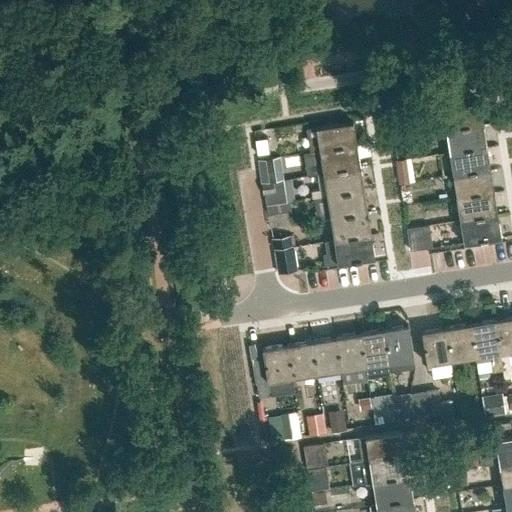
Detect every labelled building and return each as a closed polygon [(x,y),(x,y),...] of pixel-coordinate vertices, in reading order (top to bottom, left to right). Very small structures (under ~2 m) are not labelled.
[(445,129),(482,123),(479,100),(442,106),(445,129)] [(392,130),(408,127),(406,111),(389,114),(392,130)] [(310,151),(356,144),(352,120),(306,128),(310,151)] [(449,152),(486,146),(482,123),(445,129),(449,152)] [(258,159),(271,157),(268,137),(255,139),(258,159)] [(307,175),(316,173),(360,166),(356,144),(310,151),(312,164),(305,165),(307,175)] [(434,146),(435,167),(445,167),(444,145),(434,146)] [(452,174),(490,168),(486,146),(449,152),(452,174)] [(281,156),(258,159),(260,170),(283,166),(281,156)] [(408,165),(397,166),(399,183),(411,182),(408,165)] [(326,194),(363,188),(360,166),(316,173),(319,187),(311,188),(312,196),(326,194)] [(456,197),(493,191),(490,168),(452,174),(456,197)] [(262,182),(263,193),(286,189),(285,179),(262,182)] [(330,217),(367,211),(363,188),(326,194),(330,217)] [(460,219),(497,213),(493,191),(456,197),(460,219)] [(415,207),(434,207),(434,195),(415,195),(415,207)] [(268,214),(290,210),(289,202),(266,206),(268,214)] [(333,239),(370,233),(367,211),(330,217),(333,239)] [(324,226),(324,212),(281,213),(281,227),(324,226)] [(497,213),(460,219),(463,242),(500,236),(497,213)] [(428,224),(406,227),(407,228),(409,249),(411,249),(425,247),(423,234),(429,233),(428,224)] [(333,239),(327,240),(329,253),(324,253),(326,264),(374,256),(370,233),(333,239)] [(288,234),(272,237),(274,247),(289,244),(288,234)] [(290,248),(274,251),(278,269),(278,272),(294,270),(290,248)] [(499,351),(511,349),(511,315),(494,319),(499,351)] [(502,369),(499,351),(494,319),(470,322),(475,355),(476,361),(490,359),(492,370),(502,369)] [(451,359),(475,355),(470,322),(445,326),(451,359)] [(383,328),(388,361),(389,370),(414,366),(408,324),(383,328)] [(426,363),(451,359),(445,326),(421,330),(426,363)] [(363,365),(388,361),(383,328),(358,332),(363,365)] [(339,368),(363,365),(358,332),(334,336),(339,368)] [(315,372),(339,368),(334,336),(310,340),(315,372)] [(291,376),(315,372),(310,340),(286,343),(291,376)] [(252,360),(251,360),(255,382),(256,382),(259,396),(270,394),(269,386),(292,382),(291,376),(286,343),(261,347),(263,358),(252,360)] [(424,390),(428,414),(442,412),(442,419),(455,417),(451,389),(439,391),(438,388),(424,390)] [(414,416),(428,414),(424,390),(411,392),(414,416)] [(373,415),(397,411),(393,392),(370,396),(373,415)] [(485,415),(505,411),(502,392),(482,395),(485,415)] [(297,412),(281,415),(285,438),(300,436),(297,412)] [(332,431),(345,428),(343,413),(329,415),(332,431)] [(310,434),(325,432),(324,421),(308,423),(310,434)] [(358,436),(362,459),(405,452),(401,429),(358,436)] [(498,461),(511,459),(511,435),(486,439),(488,452),(479,454),(480,464),(498,461)] [(317,443),(303,446),(307,467),(321,465),(317,443)] [(409,475),(405,452),(362,459),(365,482),(372,481),(409,475)] [(345,477),(358,476),(355,453),(343,454),(345,477)] [(502,483),(511,481),(511,459),(498,461),(502,483)] [(375,503),(412,497),(409,475),(372,481),(375,503)] [(505,506),(511,504),(511,481),(502,483),(505,506)] [(312,493),(314,505),(323,504),(322,492),(312,493)] [(414,511),(412,497),(375,503),(376,511),(414,511)]
